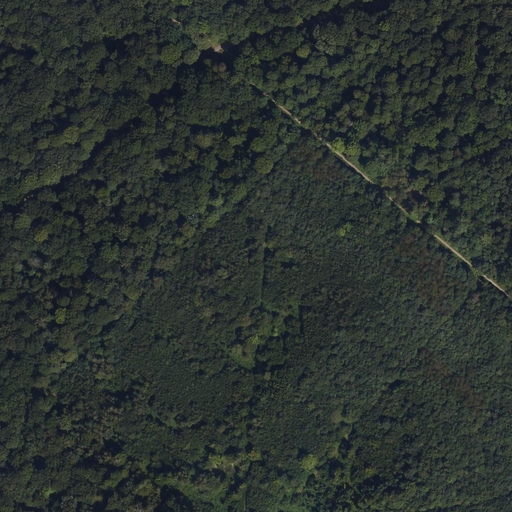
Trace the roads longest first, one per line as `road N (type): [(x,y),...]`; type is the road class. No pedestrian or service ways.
road 1 (track): [(0,215),(92,157),(214,52),(396,0)]
road 2 (track): [(511,299),(214,52)]
road 3 (track): [(282,511),(493,284)]
